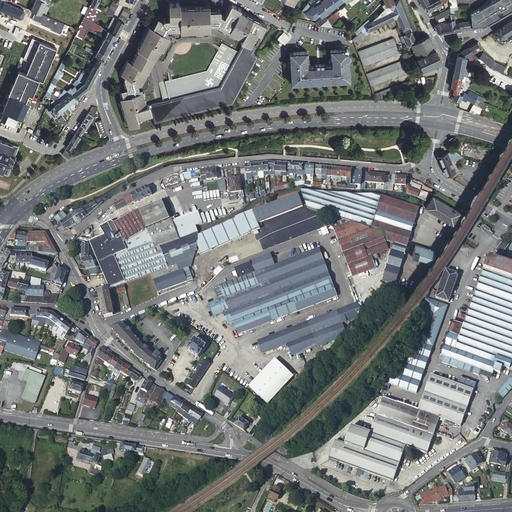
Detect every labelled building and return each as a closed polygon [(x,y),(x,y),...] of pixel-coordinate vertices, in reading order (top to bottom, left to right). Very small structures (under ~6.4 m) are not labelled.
[(6,0),(4,0),(0,10),(20,19),(22,18),(26,9),(17,5),(10,1),(6,0)] [(35,0),(30,10),(35,12),(40,15),(42,11),(45,6),(46,3),(47,4),(48,0),(35,0)] [(406,14),(399,0),(398,0),(394,2),(390,4),(391,5),(394,11),(397,18),(398,18),(406,14)] [(471,20),(472,28),(488,23),(505,14),(511,10),(511,0),(489,0),(470,11),(471,20)] [(111,5),(107,12),(112,15),(118,4),(116,3),(112,1),(111,5)] [(438,6),(435,1),(429,4),(424,7),(427,12),(438,6)] [(218,25),(228,30),(230,28),(233,29),(231,32),(240,37),(239,39),(243,41),(249,45),(256,32),(260,34),(265,24),(239,10),(240,9),(231,3),(224,16),(223,15),(220,14),(220,9),(209,9),(209,7),(179,7),(179,3),(168,3),(169,18),(164,18),(162,19),(158,17),(153,26),(150,25),(137,46),(139,47),(154,55),(155,54),(159,47),(160,48),(161,49),(165,42),(167,39),(164,37),(166,34),(164,33),(167,27),(180,27),(180,29),(198,29),(198,26),(202,26),(202,29),(210,29),(210,23),(215,23),(218,25)] [(101,10),(96,8),(90,5),(84,17),(95,22),(101,10)] [(394,11),(391,5),(388,7),(386,9),(382,12),(378,16),(379,18),(394,11)] [(125,22),(130,11),(125,8),(119,19),(125,22)] [(451,12),(450,8),(435,15),(438,21),(438,23),(447,21),(452,20),(452,18),(451,12)] [(378,16),(382,12),(380,10),(371,18),(368,20),(371,23),(378,16)] [(397,18),(394,11),(379,18),(382,26),(397,18)] [(49,30),(73,40),(76,35),(78,32),(78,31),(40,15),(35,12),(31,19),(40,23),(39,24),(49,29),(49,30)] [(403,30),(404,30),(411,26),(406,14),(398,18),(403,30)] [(325,15),(315,23),(321,25),(328,19),(325,15)] [(368,32),(382,26),(379,18),(378,16),(371,23),(365,28),(368,32)] [(95,22),(84,17),(81,23),(89,27),(88,29),(95,32),(95,31),(105,36),(108,30),(107,29),(103,26),(95,22)] [(118,34),(124,23),(114,17),(109,26),(107,29),(108,30),(118,34)] [(328,19),(321,25),(334,27),(328,19)] [(368,20),(362,26),(364,28),(365,28),(371,23),(368,20)] [(472,28),(471,20),(459,22),(460,30),(472,28)] [(81,23),(78,31),(78,32),(76,35),(83,39),(88,29),(89,27),(81,23)] [(438,23),(434,25),(437,32),(439,34),(448,32),(447,26),(441,27),(438,23)] [(507,24),(495,31),(500,38),(511,31),(507,24)] [(365,28),(364,28),(361,31),(360,32),(355,36),(352,39),(354,44),(358,40),(360,42),(369,34),(370,34),(368,32),(365,28)] [(441,62),(430,36),(423,39),(421,40),(418,41),(413,29),(405,33),(404,33),(410,46),(412,45),(423,70),(439,63),(441,62)] [(111,47),(118,34),(108,30),(105,36),(102,42),(111,47)] [(410,46),(404,33),(401,35),(406,48),(410,46)] [(280,35),(277,38),(284,44),(290,37),(287,35),(285,38),(280,35)] [(57,48),(32,38),(24,59),(28,61),(25,68),(28,70),(27,74),(38,78),(39,79),(44,81),(57,48)] [(379,44),(358,52),(362,64),(399,51),(394,39),(379,44)] [(249,45),(243,41),(237,52),(221,43),(206,71),(165,80),(164,81),(168,99),(162,100),(162,101),(156,103),(156,102),(145,104),(142,94),(139,95),(138,91),(138,90),(136,83),(139,82),(145,71),(142,70),(143,68),(132,62),(128,60),(127,60),(126,59),(121,70),(125,73),(124,75),(126,85),(121,87),(122,95),(119,96),(127,125),(137,122),(136,118),(150,114),(152,122),(233,104),(257,56),(252,53),(253,50),(248,47),(249,45)] [(99,47),(108,52),(111,47),(102,42),(100,45),(99,47)] [(105,59),(108,52),(99,47),(96,52),(86,47),(85,49),(84,50),(94,55),(105,59)] [(154,55),(139,47),(137,49),(139,49),(153,57),(154,55)] [(473,54),(472,52),(469,47),(457,54),(453,74),(462,76),(463,68),(465,62),(466,57),(467,57),(473,54)] [(128,57),(126,59),(127,60),(128,60),(132,62),(133,60),(135,56),(134,56),(135,55),(139,49),(137,49),(131,59),(128,57)] [(147,68),(149,64),(148,64),(149,63),(150,63),(153,57),(139,49),(135,55),(137,56),(136,57),(135,56),(133,60),(144,66),(147,68)] [(289,52),(291,83),(350,80),(348,49),(330,50),(331,57),(332,57),(332,65),(324,65),(324,63),(320,64),(319,64),(317,64),(315,64),(316,66),(308,66),(307,59),(308,59),(308,51),(289,52)] [(491,67),(502,72),(505,66),(495,62),(483,53),(479,58),(484,62),(491,67)] [(84,59),(73,54),(72,58),(83,63),(84,59)] [(482,65),(484,62),(479,58),(473,54),(475,59),(473,61),(478,64),(478,63),(482,65)] [(100,67),(105,59),(94,55),(92,60),(91,62),(94,64),(100,67)] [(133,60),(132,62),(143,68),(144,66),(133,60)] [(402,60),(365,72),(370,84),(406,71),(402,60)] [(94,79),(100,67),(94,64),(92,67),(89,73),(88,74),(88,76),(94,79)] [(18,70),(0,115),(0,118),(20,126),(39,79),(38,78),(27,74),(18,70)] [(77,80),(83,84),(84,83),(85,80),(88,76),(87,75),(86,75),(85,74),(81,73),(77,80)] [(453,74),(451,87),(452,87),(454,88),(459,89),(460,87),(460,83),(462,76),(453,74)] [(90,87),(94,79),(88,76),(85,80),(84,83),(83,84),(89,87),(90,87)] [(373,92),(375,100),(375,101),(412,88),(409,79),(373,92)] [(75,86),(78,88),(83,84),(77,80),(76,80),(72,84),(74,86),(75,86)] [(83,84),(78,88),(76,90),(80,94),(89,87),(83,84)] [(71,87),(67,90),(70,92),(76,98),(80,94),(76,90),(78,88),(75,86),(72,88),(71,87)] [(464,92),(462,91),(461,93),(461,95),(458,95),(455,94),(453,98),(459,102),(461,99),(464,92)] [(72,102),(76,98),(70,92),(66,95),(72,102)] [(472,96),(464,92),(461,99),(466,102),(468,100),(474,103),(477,98),(472,96)] [(62,98),(68,105),(72,102),(66,95),(62,98)] [(58,102),(64,109),(68,105),(62,98),(58,102)] [(470,112),(477,114),(483,101),(478,99),(477,98),(474,103),(470,112)] [(60,112),(64,109),(58,102),(54,105),(60,112)] [(54,116),(57,114),(60,112),(54,105),(49,110),(54,116)] [(94,116),(99,109),(91,108),(89,111),(94,114),(93,115),(94,116)] [(62,123),(66,120),(60,112),(57,114),(59,117),(58,118),(62,123)] [(86,128),(94,116),(93,115),(88,112),(81,124),(86,128)] [(107,133),(102,119),(97,121),(102,136),(107,133)] [(81,136),(86,128),(81,124),(75,133),(81,136)] [(74,135),(67,146),(73,150),(80,138),(74,135)] [(0,171),(9,175),(19,146),(0,139),(0,171)] [(74,156),(65,149),(62,154),(68,158),(74,156)] [(452,162),(463,157),(454,150),(447,152),(452,162)] [(443,166),(452,162),(447,152),(439,156),(443,166)] [(445,170),(447,175),(456,172),(452,162),(443,166),(445,170)] [(506,167),(497,162),(495,164),(505,170),(506,167)] [(288,170),(288,163),(287,163),(287,173),(287,175),(290,175),(290,174),(296,174),(296,171),(288,170)] [(305,171),(306,165),(304,164),(303,171),(296,171),(296,174),(305,175),(305,174),(305,171)] [(310,165),(306,165),(305,171),(305,174),(310,175),(314,175),(315,165),(310,165)] [(319,166),(315,165),(314,175),(322,176),(322,166),(319,166)] [(208,181),(217,180),(216,170),(193,173),(193,179),(207,177),(208,181)] [(371,173),(367,173),(366,181),(366,182),(375,183),(376,174),(371,173)] [(381,174),(376,174),(375,183),(385,183),(385,175),(381,174)] [(400,176),(393,176),(392,183),(392,184),(393,184),(406,185),(407,179),(407,176),(400,176)] [(498,182),(488,176),(487,179),(496,184),(498,182)] [(240,178),(230,179),(232,194),(242,193),(240,178)] [(347,181),(347,184),(347,188),(355,189),(355,185),(356,185),(350,184),(351,178),(347,178),(347,181)] [(288,184),(287,182),(282,183),(278,183),(278,186),(276,186),(276,191),(288,188),(288,184)] [(410,188),(420,192),(421,190),(422,186),(417,184),(411,182),(409,186),(410,186),(410,188)] [(411,194),(418,197),(420,192),(410,188),(410,186),(409,186),(406,186),(406,193),(409,194),(410,194),(411,194)] [(151,193),(147,187),(115,203),(114,204),(116,210),(117,210),(137,200),(151,193)] [(480,190),(480,189),(478,192),(479,192),(478,194),(487,199),(488,198),(489,198),(490,196),(490,195),(490,194),(481,188),(480,190)] [(426,200),(429,193),(421,190),(420,192),(418,197),(426,200)] [(382,282),(395,286),(419,208),(378,195),(301,191),(307,207),(310,209),(373,228),(384,231),(387,241),(393,243),(382,282)] [(152,195),(151,193),(137,200),(117,210),(117,211),(134,202),(135,204),(152,195)] [(261,229),(259,224),(303,206),(298,194),(254,211),(244,215),(236,218),(236,220),(199,235),(199,241),(198,245),(202,255),(250,233),(261,229)] [(426,208),(453,225),(461,213),(433,196),(426,208)] [(161,247),(161,245),(180,239),(172,218),(171,219),(163,201),(145,210),(143,211),(143,210),(145,209),(144,209),(140,211),(138,212),(140,217),(151,241),(152,243),(155,249),(161,247)] [(94,211),(90,206),(84,209),(83,209),(88,216),(94,211)] [(82,221),(88,216),(83,209),(76,211),(82,221)] [(468,210),(467,210),(466,213),(465,214),(475,220),(476,218),(476,219),(478,216),(477,216),(478,215),(469,209),(468,210)] [(76,211),(70,214),(77,224),(82,221),(76,211)] [(64,212),(63,212),(54,219),(57,221),(59,223),(56,224),(57,227),(59,231),(61,231),(65,230),(70,228),(67,216),(66,214),(64,212)] [(140,217),(138,212),(120,222),(118,220),(113,223),(112,221),(100,228),(103,232),(103,233),(104,235),(105,236),(109,243),(116,240),(118,245),(122,244),(125,251),(112,256),(113,259),(117,257),(151,241),(140,217)] [(198,229),(196,227),(196,226),(203,223),(199,212),(175,221),(174,218),(172,218),(180,239),(199,232),(198,229)] [(70,214),(67,216),(70,228),(77,224),(70,214)] [(349,222),(333,228),(353,277),(376,268),(372,256),(389,249),(383,232),(382,232),(349,222)] [(468,231),(459,225),(457,228),(467,233),(468,231)] [(13,232),(8,239),(18,241),(26,243),(27,243),(42,243),(44,244),(50,244),(44,233),(28,233),(28,234),(15,232),(13,232)] [(124,282),(151,274),(153,280),(183,269),(192,266),(194,256),(198,245),(199,241),(199,235),(199,233),(199,232),(180,239),(161,245),(161,247),(155,249),(152,243),(151,241),(117,257),(113,259),(115,266),(118,267),(119,270),(123,282),(124,282)] [(99,266),(102,273),(105,281),(108,288),(123,282),(119,270),(118,267),(115,266),(113,259),(112,256),(125,251),(122,244),(118,245),(116,240),(109,243),(106,244),(103,236),(89,242),(89,243),(94,255),(99,266)] [(460,245),(451,239),(449,241),(458,247),(460,245)] [(504,240),(503,241),(496,251),(499,253),(501,255),(509,244),(504,240)] [(82,259),(86,269),(89,269),(91,275),(97,274),(102,273),(99,266),(94,255),(89,257),(89,245),(83,244),(83,245),(81,245),(80,246),(80,249),(81,250),(82,250),(82,258),(82,259)] [(416,244),(413,257),(430,262),(434,250),(416,244)] [(42,254),(56,255),(52,247),(46,247),(27,247),(17,247),(8,246),(7,250),(10,250),(15,251),(20,251),(26,251),(31,252),(42,254)] [(254,272),(239,278),(215,287),(219,300),(209,303),(214,316),(224,312),(229,323),(234,322),(238,334),(337,296),(319,248),(275,265),(271,253),(250,261),(251,263),(254,272)] [(451,259),(442,253),(440,255),(449,261),(451,259)] [(61,264),(58,257),(52,266),(53,266),(58,269),(61,264)] [(482,272),(464,324),(466,325),(491,258),(490,257),(486,264),(484,267),(482,272)] [(476,373),(480,375),(481,370),(493,374),(494,371),(500,373),(503,366),(511,369),(511,264),(494,259),(491,258),(466,325),(464,324),(463,325),(454,322),(443,355),(477,368),(476,373)] [(47,264),(30,259),(29,263),(28,267),(45,272),(47,264)] [(235,269),(239,278),(254,272),(251,263),(235,269)] [(53,283),(61,286),(65,274),(58,269),(53,266),(49,276),(50,276),(49,282),(53,283)] [(442,273),(433,267),(431,269),(440,275),(442,273)] [(183,269),(153,280),(158,293),(187,282),(183,269)] [(446,269),(436,297),(449,302),(459,274),(446,269)] [(433,285),(424,279),(423,280),(422,281),(431,288),(432,287),(433,285)] [(15,288),(17,281),(9,280),(7,287),(15,288)] [(24,282),(17,281),(15,288),(26,290),(27,283),(24,282)] [(26,290),(24,295),(23,302),(55,303),(58,295),(49,294),(48,291),(43,291),(43,286),(27,283),(26,290)] [(152,294),(148,283),(143,285),(144,288),(138,290),(141,299),(152,294)] [(124,285),(117,287),(118,294),(126,292),(124,285)] [(99,291),(105,318),(113,316),(107,289),(99,291)] [(423,304),(445,312),(447,306),(427,298),(423,304)] [(357,302),(257,341),(262,354),(287,344),(292,355),(337,338),(345,330),(342,322),(355,317),(361,312),(357,302)] [(383,388),(387,389),(412,399),(445,312),(423,304),(432,320),(432,321),(432,322),(430,336),(429,337),(424,343),(418,350),(415,354),(409,361),(405,365),(401,368),(387,383),(385,385),(383,388)] [(25,310),(10,309),(10,316),(24,317),(25,310)] [(52,313),(47,312),(45,319),(47,319),(51,323),(55,315),(52,313)] [(59,319),(55,315),(51,323),(55,326),(59,319)] [(55,326),(59,329),(63,322),(59,319),(55,326)] [(479,376),(480,375),(476,373),(477,368),(443,355),(454,322),(453,321),(440,356),(444,357),(442,363),(458,369),(460,363),(475,368),(473,374),(479,376)] [(59,329),(63,332),(67,325),(63,322),(59,329)] [(111,328),(110,328),(128,347),(133,353),(135,355),(138,358),(147,366),(155,371),(162,361),(159,359),(161,355),(156,352),(154,355),(147,350),(148,349),(145,346),(144,347),(131,332),(131,331),(128,328),(128,329),(122,322),(111,328)] [(72,325),(71,327),(68,331),(77,337),(75,340),(79,344),(81,345),(83,343),(83,344),(84,342),(88,337),(72,325)] [(51,332),(55,336),(59,329),(55,326),(53,330),(51,332)] [(34,360),(40,343),(2,331),(0,334),(0,354),(1,355),(3,350),(34,360)] [(84,342),(90,346),(94,349),(97,343),(88,337),(84,342)] [(196,338),(188,350),(200,358),(208,346),(196,338)] [(81,349),(70,341),(67,347),(77,354),(81,349)] [(64,352),(68,354),(75,357),(77,354),(67,347),(64,352)] [(60,355),(58,362),(64,364),(68,354),(64,352),(62,350),(60,355)] [(104,362),(109,355),(104,351),(100,359),(104,362)] [(114,358),(109,355),(104,362),(109,366),(114,358)] [(100,359),(96,357),(96,359),(97,360),(95,362),(102,367),(103,365),(104,362),(100,359)] [(113,369),(118,361),(114,358),(109,366),(113,369)] [(119,372),(123,364),(118,361),(113,369),(119,373),(119,372)] [(187,386),(194,390),(210,365),(204,361),(197,372),(198,373),(196,376),(195,375),(187,386)] [(274,361),(249,388),(268,405),(293,377),(274,361)] [(458,369),(473,374),(475,368),(460,363),(458,369)] [(132,371),(123,364),(119,372),(128,377),(132,371)] [(55,368),(53,373),(59,376),(62,369),(56,366),(55,368)] [(23,400),(35,404),(45,377),(25,370),(21,380),(29,384),(23,400)] [(139,376),(132,371),(128,377),(135,382),(139,376)] [(85,375),(75,372),(74,378),(84,381),(86,375),(85,375)] [(433,375),(425,396),(467,412),(475,392),(458,385),(433,375)] [(461,378),(458,385),(475,392),(478,384),(461,378)] [(497,393),(503,399),(504,398),(511,388),(511,378),(497,393)] [(150,396),(155,386),(146,380),(138,395),(140,396),(144,398),(146,399),(148,395),(150,396)] [(80,394),(82,387),(70,382),(67,390),(80,394)] [(165,398),(167,393),(159,388),(156,394),(157,395),(159,391),(164,394),(162,398),(163,398),(164,399),(165,398)] [(222,388),(215,397),(228,406),(234,397),(222,388)] [(173,397),(167,393),(165,398),(171,402),(173,397)] [(158,407),(163,398),(162,398),(157,395),(156,394),(151,403),(158,407)] [(85,395),(82,405),(94,408),(97,399),(85,395)] [(425,396),(419,411),(441,419),(462,427),(467,412),(425,396)] [(144,403),(146,399),(144,398),(143,400),(139,398),(138,397),(136,401),(136,405),(135,408),(141,412),(145,404),(144,403)] [(419,411),(384,399),(371,433),(352,427),(346,444),(337,441),(330,458),(356,468),(364,471),(392,481),(394,481),(407,446),(428,454),(435,435),(441,419),(419,411)] [(171,402),(169,404),(178,410),(179,410),(180,408),(175,405),(171,402)] [(133,413),(135,406),(129,404),(126,411),(133,413)] [(266,405),(260,414),(264,416),(270,408),(266,405)] [(197,413),(188,407),(185,412),(194,418),(197,413)] [(114,422),(122,424),(126,409),(124,408),(121,416),(119,416),(116,415),(114,422)] [(147,415),(142,412),(138,419),(143,422),(147,415)] [(193,420),(194,418),(185,412),(184,414),(183,416),(191,422),(191,421),(193,420)] [(264,419),(258,414),(254,419),(260,423),(264,419)] [(240,417),(235,425),(246,433),(250,428),(248,426),(249,424),(247,422),(248,420),(244,417),(242,419),(240,417)] [(511,436),(511,425),(507,423),(502,430),(511,436)] [(250,435),(253,437),(259,428),(256,425),(250,435)] [(469,444),(465,440),(424,467),(427,472),(443,462),(447,459),(459,451),(469,444)] [(134,446),(120,444),(120,450),(133,452),(134,446)] [(152,461),(155,449),(143,447),(142,453),(143,459),(151,461),(152,461)] [(100,457),(103,456),(111,454),(114,454),(115,448),(99,452),(100,457)] [(98,456),(91,453),(90,454),(80,451),(78,459),(96,464),(98,456)] [(491,451),(491,453),(488,463),(496,465),(499,453),(491,451)] [(471,457),(478,467),(484,462),(478,453),(471,457)] [(505,454),(499,453),(496,465),(501,466),(501,464),(502,460),(504,460),(505,454)] [(103,456),(105,463),(113,461),(111,454),(103,456)] [(193,464),(191,457),(176,462),(176,459),(168,461),(170,468),(178,466),(178,468),(193,464)] [(471,471),(478,467),(471,457),(465,461),(471,471)] [(151,461),(143,459),(140,474),(147,476),(148,472),(149,468),(151,461)] [(459,482),(463,479),(461,476),(464,475),(458,466),(448,473),(454,481),(457,479),(459,482)] [(167,472),(170,478),(180,472),(177,467),(167,472)] [(99,476),(100,470),(91,468),(89,474),(99,476)] [(180,472),(170,478),(172,482),(182,476),(180,472)] [(504,485),(508,486),(508,481),(504,480),(498,479),(492,478),(493,472),(492,472),(490,480),(505,483),(504,485)] [(447,491),(445,486),(437,489),(436,485),(431,487),(432,491),(420,495),(422,500),(447,491)] [(271,487),(269,491),(271,492),(269,496),(271,497),(270,500),(274,502),(276,499),(277,499),(279,495),(278,494),(280,490),(278,489),(279,488),(276,487),(274,487),(274,488),(271,487)] [(466,502),(469,501),(469,497),(464,497),(464,488),(462,489),(458,489),(459,492),(459,502),(461,502),(466,502)] [(469,501),(475,501),(474,490),(466,491),(466,488),(464,488),(464,497),(469,497),(469,501)] [(452,489),(450,490),(447,491),(422,500),(423,505),(433,502),(436,501),(436,502),(442,500),(441,499),(444,498),(449,496),(449,497),(452,496),(452,489)]
